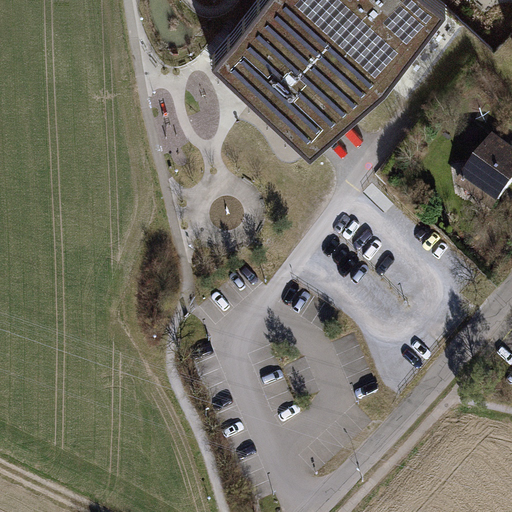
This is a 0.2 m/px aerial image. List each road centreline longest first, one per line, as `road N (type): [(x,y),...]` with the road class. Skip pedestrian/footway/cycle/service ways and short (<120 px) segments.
road 1 (unknown): [(262,306),(310,344),(336,384),(331,421),(289,485)]
road 2 (unclassified): [(441,373),(315,511)]
road 3 (unknown): [(469,339),(308,246)]
